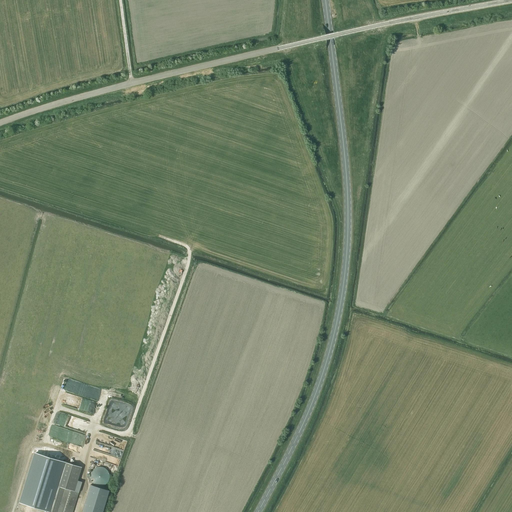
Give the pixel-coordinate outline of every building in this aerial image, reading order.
[(66,391),(62,403),(93,413),(97,401),(66,391)] [(97,460),(115,463),(116,458),(111,457),(111,456),(108,456),(108,459),(102,458),(103,453),(98,452),(97,460)] [(72,511),(79,492),(75,491),(82,467),(63,461),(36,453),(21,502),(48,510),(47,511),(72,511)] [(102,467),(101,467),(100,466),(98,467),(97,467),(96,467),(95,468),(94,469),(93,469),(93,470),(92,470),(92,471),(91,472),(91,473),(90,474),(90,475),(90,476),(90,477),(90,478),(91,479),(91,480),(91,481),(92,482),(93,483),(94,484),(95,484),(96,485),(97,485),(98,486),(99,486),(101,486),(102,486),(103,486),(103,485),(104,485),(105,484),(106,483),(107,482),(108,482),(108,481),(109,481),(109,480),(109,479),(109,478),(110,477),(110,476),(110,475),(109,475),(109,474),(109,473),(109,472),(108,472),(108,471),(107,470),(107,469),(106,469),(106,468),(105,468),(104,467),(103,467),(102,467)] [(85,511),(103,511),(110,491),(91,485),(83,511),(85,511)]
